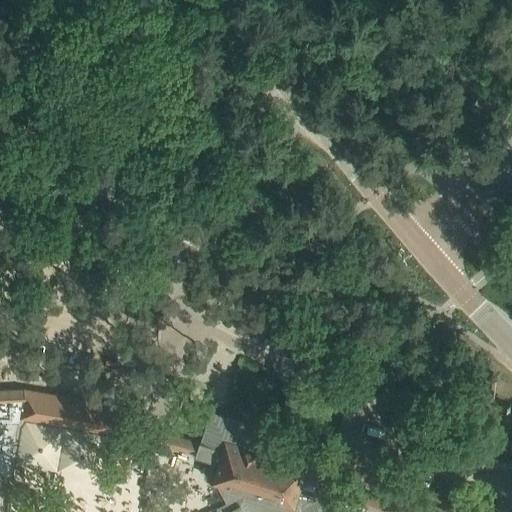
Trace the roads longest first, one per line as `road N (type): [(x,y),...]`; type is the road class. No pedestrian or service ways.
road 1 (secondary): [(416,244),(212,0)]
road 2 (secondary): [(511,347),(416,244)]
road 3 (unclassified): [(416,244),(511,168)]
